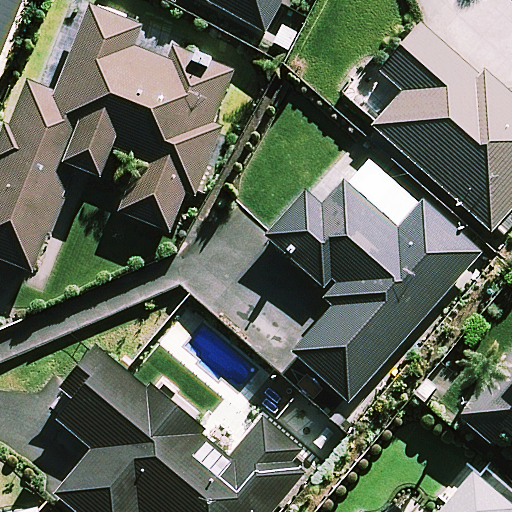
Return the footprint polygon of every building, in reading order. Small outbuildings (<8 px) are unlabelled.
[(0,0),(0,50),(19,0),(0,0)] [(200,0),(266,35),(284,0),(200,0)] [(141,27),(90,7),(66,66),(37,54),(0,147),(0,261),(34,275),(76,171),(101,181),(113,152),(141,163),(121,214),(171,234),(187,193),(196,196),(222,129),(213,126),(229,87),(189,71),(195,54),(171,45),(165,60),(132,48),(141,27)] [(397,233),(342,185),(321,209),(307,197),(269,240),(340,303),(294,355),(349,404),(481,254),(424,203),(397,233)] [(232,457),(100,346),(64,388),(76,398),(58,420),(95,451),(57,497),(75,511),(273,511),(302,479),(287,439),(264,419),(232,457)] [(511,355),(458,421),(488,446),(503,430),(511,437),(511,355)] [(511,511),(511,506),(475,475),(443,511),(422,511),(403,496),(389,511),(511,511)]
